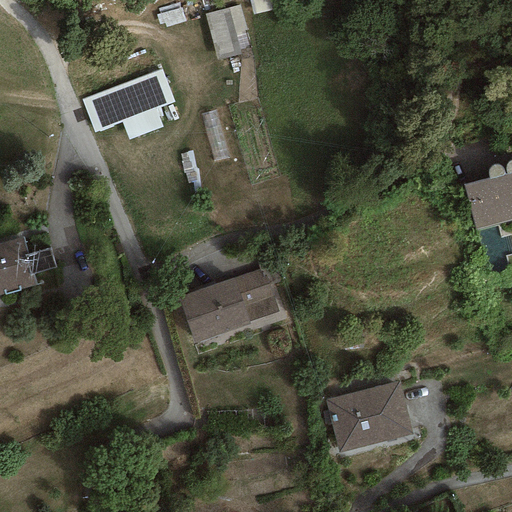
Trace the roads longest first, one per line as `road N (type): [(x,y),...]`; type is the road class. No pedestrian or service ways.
road 1 (residential): [(5,0),(54,63),(142,275),(177,390),(173,414),(120,438),(91,465),(99,511)]
road 2 (track): [(437,144),(467,47),(487,18),(511,2)]
